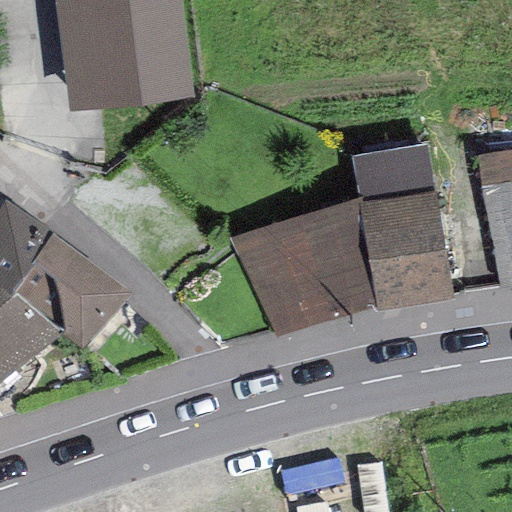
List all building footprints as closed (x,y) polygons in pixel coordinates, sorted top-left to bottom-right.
[(62,0),(75,103),(187,90),(175,0),(62,0)] [(425,147),(355,158),(361,200),(237,242),(278,330),(378,302),(448,290),(425,147)] [(511,151),(483,156),(502,280),(511,278),(511,151)] [(51,230),(0,199),(0,287),(10,292),(51,230)] [(127,297),(51,230),(10,292),(58,332),(82,353),(127,297)] [(10,292),(0,287),(0,379),(58,332),(10,292)] [(338,459),(277,473),(283,497),(343,483),(338,459)] [(387,511),(381,463),(356,466),(361,511),(387,511)] [(326,511),(325,503),(295,509),(295,511),(326,511)]
